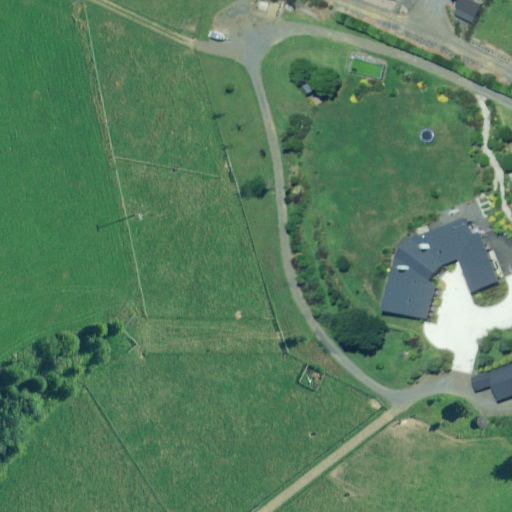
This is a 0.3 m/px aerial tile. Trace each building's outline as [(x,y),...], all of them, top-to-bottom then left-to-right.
[(484,4),(476,1),(469,19),(477,22),(484,4)] [(230,25),(227,32),(251,42),(254,34),(230,25)] [(320,79),(305,91),(317,106),(332,94),(320,79)] [(504,282),(484,232),(478,235),(471,218),(420,240),(406,257),(394,311),(435,319),(441,287),(436,282),(449,266),(463,260),(477,293),(504,282)] [(511,364),(493,371),(504,401),(511,398),(511,364)]
